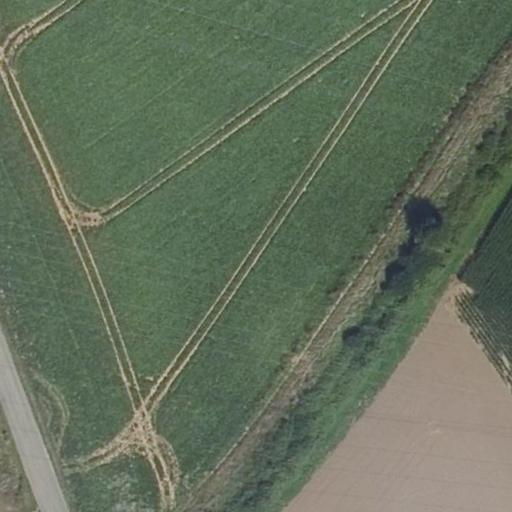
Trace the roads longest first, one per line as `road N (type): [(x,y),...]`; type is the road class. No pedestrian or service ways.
road 1 (track): [(193,511),(234,473),(511,78)]
road 2 (tertiary): [(0,362),(55,511)]
